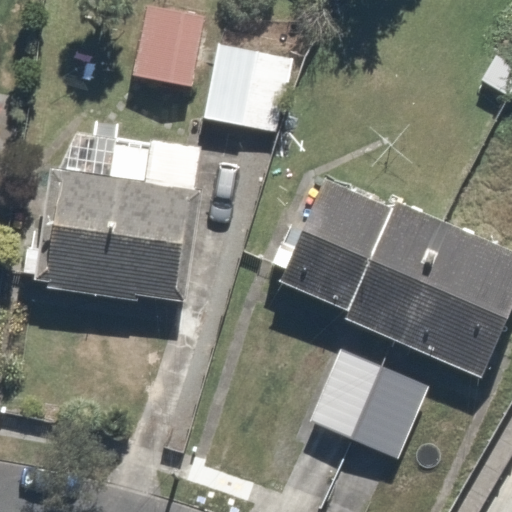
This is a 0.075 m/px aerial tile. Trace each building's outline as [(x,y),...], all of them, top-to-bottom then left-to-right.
[(214,25),(138,10),(124,84),(200,98),(210,43),(214,25)] [(298,60),(210,43),(200,98),(195,124),(283,140),(298,60)] [(218,151),(57,128),(33,299),(194,322),(218,151)] [(511,350),(511,268),(312,179),(262,291),(492,394),(511,350)] [(433,393),(335,352),(302,431),(401,472),(433,393)]
